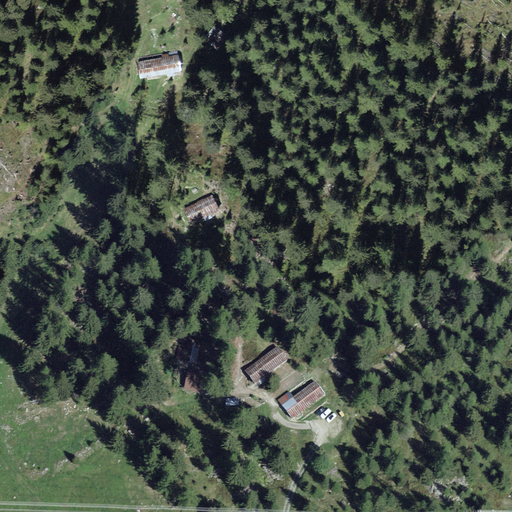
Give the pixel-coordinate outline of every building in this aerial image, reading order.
[(218,50),(228,37),(213,26),(204,40),(218,50)] [(179,55),(137,62),(140,79),(181,71),(179,55)] [(191,225),(220,210),(212,195),(183,210),(191,225)] [(193,348),(179,346),(178,360),(191,361),(193,348)] [(287,359),(277,347),(246,370),(255,383),(287,359)] [(202,377),(185,375),(183,389),(200,391),(202,377)] [(292,419),(325,395),(315,381),(293,397),(289,392),(278,399),(292,419)]
